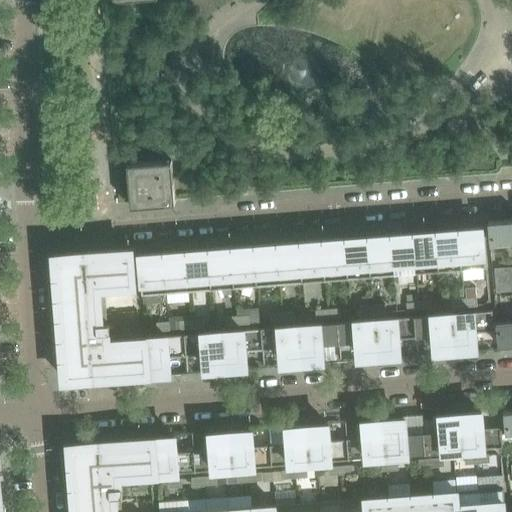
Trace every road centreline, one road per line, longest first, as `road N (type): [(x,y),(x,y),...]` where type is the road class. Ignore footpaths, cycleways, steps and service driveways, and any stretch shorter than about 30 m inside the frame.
road 1 (residential): [(24,235),(511,196)]
road 2 (residential): [(35,412),(511,376)]
road 3 (residential): [(24,235),(26,0)]
road 4 (residential): [(35,412),(24,235)]
